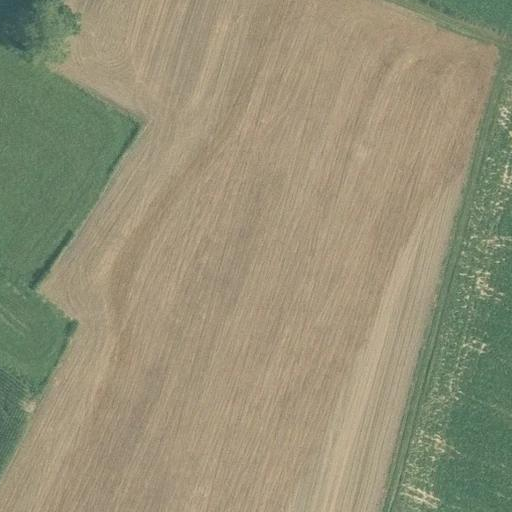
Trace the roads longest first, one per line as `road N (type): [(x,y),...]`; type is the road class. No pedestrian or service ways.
road 1 (track): [(511,81),(444,293),(388,511)]
road 2 (track): [(365,0),(511,60)]
